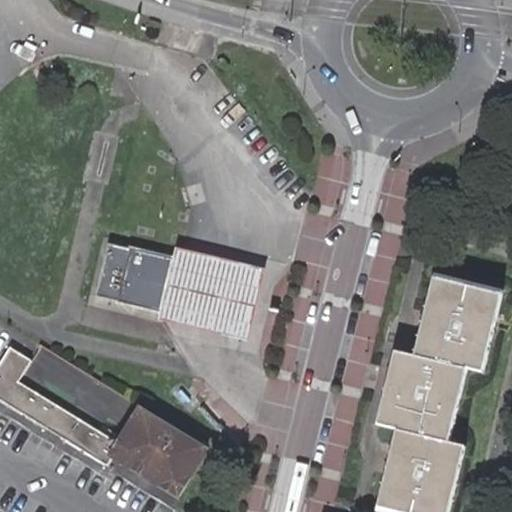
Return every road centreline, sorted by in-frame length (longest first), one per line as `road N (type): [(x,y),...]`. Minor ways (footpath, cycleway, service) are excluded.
road 1 (secondary): [(384,116),(284,511)]
road 2 (tertiary): [(166,0),(302,42),(329,66)]
